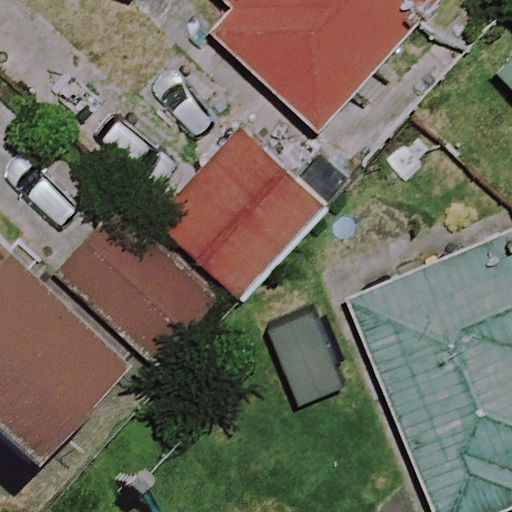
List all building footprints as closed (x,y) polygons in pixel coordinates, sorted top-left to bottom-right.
[(226,0),(229,3),(206,29),(316,129),(432,0),(226,0)] [(511,51),(498,67),(511,79),(511,51)] [(231,140),(154,221),(235,299),(313,218),(231,140)] [(113,211),(57,273),(152,359),(208,297),(113,211)] [(511,233),(346,301),(431,511),(486,511),(511,502),(511,233)] [(126,362),(0,239),(0,474),(9,483),(126,362)]
